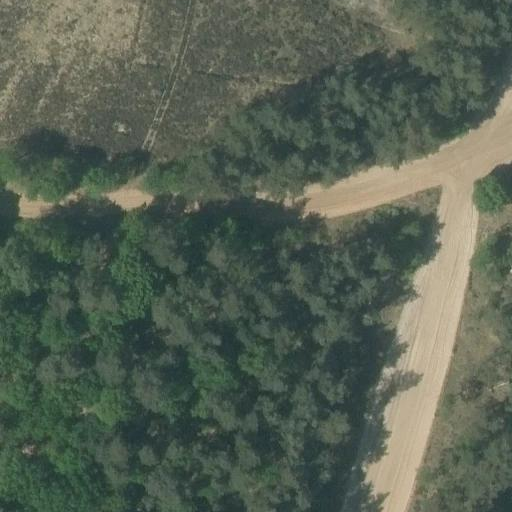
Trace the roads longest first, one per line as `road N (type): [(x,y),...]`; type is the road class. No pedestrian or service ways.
road 1 (track): [(0,200),(324,197),(511,132)]
road 2 (track): [(376,511),(463,205),(511,98)]
